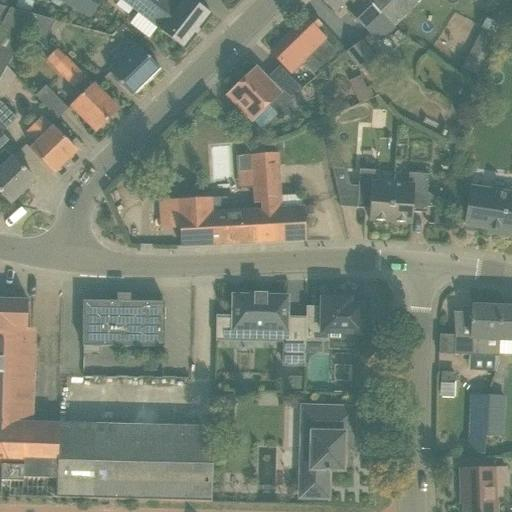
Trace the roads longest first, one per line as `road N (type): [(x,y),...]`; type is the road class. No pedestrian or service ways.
road 1 (tertiary): [(416,265),(149,268),(68,261)]
road 2 (residential): [(68,261),(77,202),(97,173),(273,0)]
road 3 (residential): [(412,511),(416,265)]
